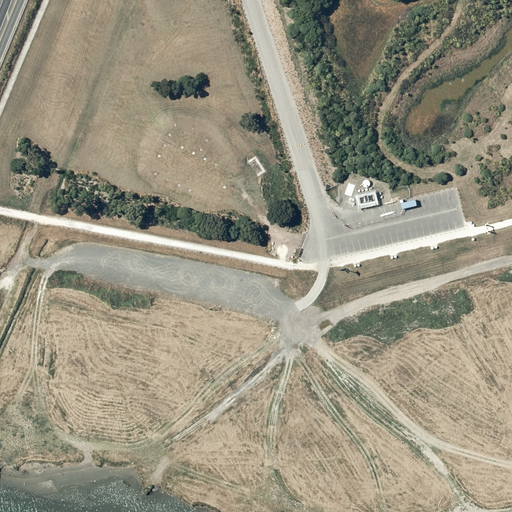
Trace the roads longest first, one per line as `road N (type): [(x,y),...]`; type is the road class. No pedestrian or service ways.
road 1 (track): [(511,261),(319,317),(246,278),(137,253),(75,251),(24,264),(0,283)]
road 2 (track): [(293,511),(242,465),(233,440),(249,392),(320,283),(328,236)]
road 3 (track): [(265,368),(181,436),(127,496)]
